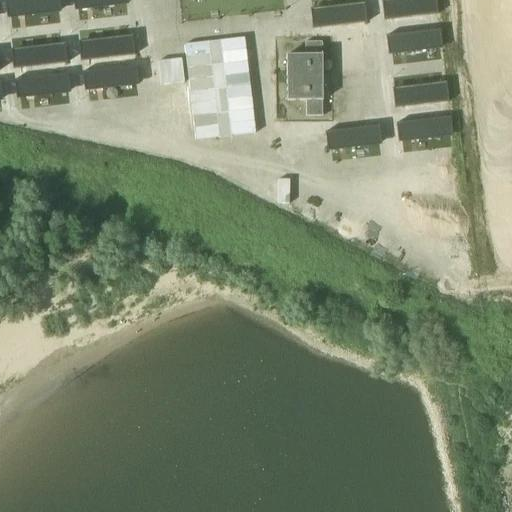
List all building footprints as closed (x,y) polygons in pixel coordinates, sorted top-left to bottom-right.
[(421,13),(419,0),(409,0),(377,4),(379,18),(421,13)] [(130,21),(89,26),(90,42),(132,37),(130,21)] [(70,28),(28,33),(30,49),(72,44),(70,28)] [(244,30),(185,37),(196,132),(255,125),(244,30)] [(10,35),(0,36),(0,52),(12,51),(10,35)] [(287,79),(323,79),(322,42),(305,42),(305,55),(286,56),(287,79)] [(427,62),(425,49),(383,54),(385,68),(427,62)] [(134,51),(92,55),(94,71),(136,66),(134,51)] [(73,58),(32,63),(34,79),(75,74),(73,58)] [(14,65),(0,66),(0,82),(16,81),(14,65)] [(430,92),(429,78),(387,83),(389,97),(430,92)] [(323,117),(323,79),(287,79),(287,102),(306,102),(306,117),(323,117)] [(374,99),(372,85),(331,90),(332,104),(374,99)]
